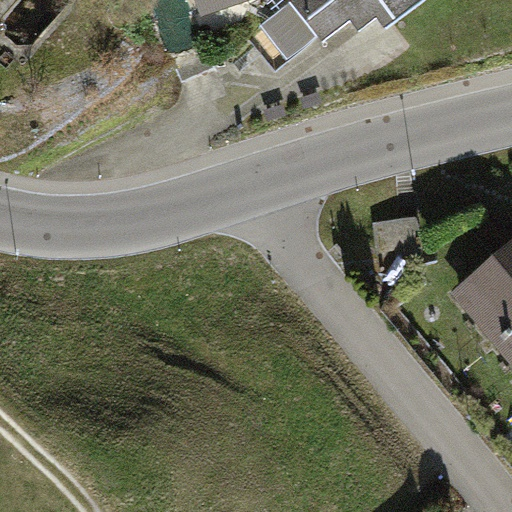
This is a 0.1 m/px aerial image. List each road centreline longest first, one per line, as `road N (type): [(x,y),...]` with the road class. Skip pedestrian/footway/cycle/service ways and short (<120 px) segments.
road 1 (residential): [(504,511),(285,238),(255,180)]
road 2 (tertiary): [(511,116),(255,180)]
road 3 (tertiary): [(255,180),(125,218),(0,216)]
road 4 (track): [(88,511),(0,417)]
